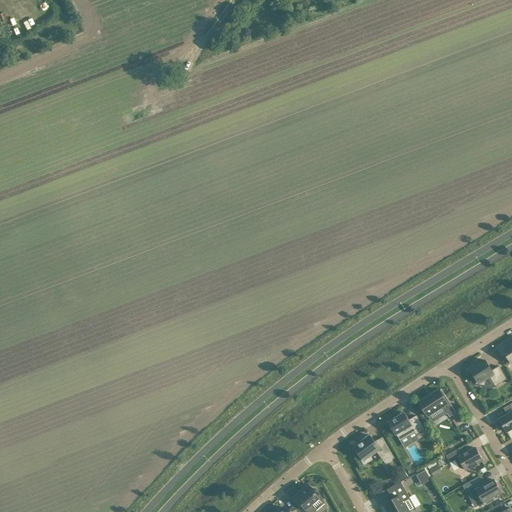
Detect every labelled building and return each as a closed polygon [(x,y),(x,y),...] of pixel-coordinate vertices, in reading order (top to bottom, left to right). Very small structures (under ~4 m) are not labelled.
[(486,360),(471,370),(477,380),(476,383),(485,385),(487,379),(490,377),(496,386),(507,379),(499,366),(492,370),(486,360)] [(440,390),(420,402),(428,416),(443,407),(450,417),(457,413),(441,389),(442,390),(440,391),(440,390)] [(508,414),(500,419),(503,423),(502,424),(504,428),(505,427),(507,432),(511,429),(511,403),(504,408),(508,414)] [(410,420),(407,415),(406,414),(406,413),(389,422),(396,435),(397,434),(400,440),(415,432),(416,434),(425,429),(417,415),(410,420)] [(358,454),(364,465),(373,460),(371,456),(378,452),(385,463),(395,458),(383,437),(375,441),(370,435),(368,437),(364,439),(354,447),(359,453),(358,454)] [(457,450),(448,455),(446,456),(451,463),(455,460),(460,468),(463,465),(466,470),(471,467),(472,469),(478,465),(477,463),(483,460),(476,448),(461,457),(457,450)] [(411,464),(409,465),(405,467),(409,475),(415,472),(411,464)] [(428,469),(431,474),(440,469),(437,464),(429,469),(428,469)] [(403,480),(408,477),(404,469),(399,472),(403,480)] [(416,475),(419,480),(429,475),(426,470),(416,475)] [(467,486),(474,499),(481,496),(484,502),(487,501),(488,503),(494,500),(493,498),(502,492),(499,488),(500,488),(498,484),(497,484),(494,479),(484,485),(480,479),(467,486)] [(390,511),(412,511),(417,509),(410,497),(401,481),(387,489),(393,500),(386,504),(390,511)] [(316,510),(325,503),(317,489),(316,489),(317,490),(314,492),(307,484),(295,495),(302,503),(300,504),(305,510),(311,505),(316,510)]
